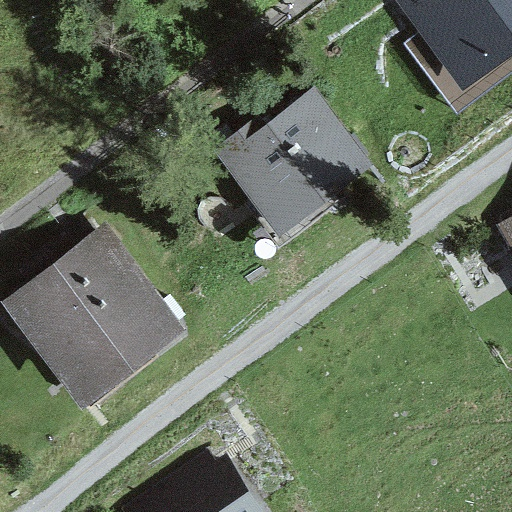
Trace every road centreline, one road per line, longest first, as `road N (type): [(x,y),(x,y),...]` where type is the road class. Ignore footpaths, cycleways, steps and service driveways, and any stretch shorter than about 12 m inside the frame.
road 1 (track): [(511,153),(34,511)]
road 2 (track): [(300,0),(0,229)]
